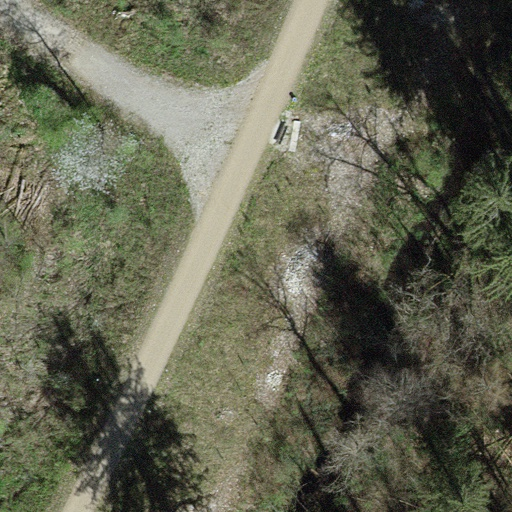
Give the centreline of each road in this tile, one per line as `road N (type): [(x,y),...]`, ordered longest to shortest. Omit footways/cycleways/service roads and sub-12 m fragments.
road 1 (track): [(308,0),(68,511)]
road 2 (track): [(228,164),(39,0)]
